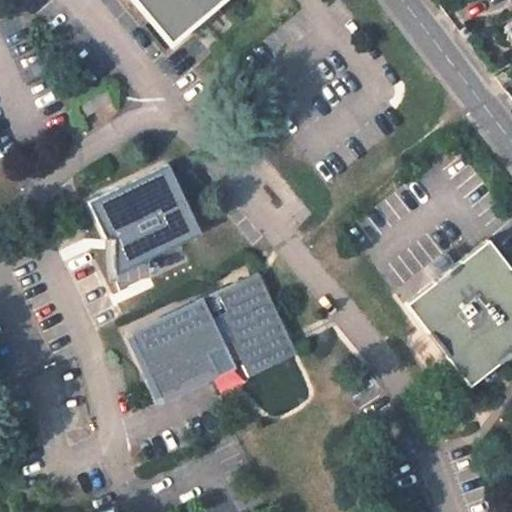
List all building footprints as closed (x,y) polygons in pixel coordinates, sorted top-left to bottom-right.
[(131,0),(166,42),(216,0),(131,0)] [(99,87),(73,102),(80,114),(107,99),(99,87)] [(85,199),(101,234),(115,237),(112,242),(109,254),(108,262),(109,272),(197,235),(165,162),(85,199)] [(400,301),(463,387),(511,351),(511,278),(484,240),(464,254),(400,301)] [(139,285),(180,276),(175,257),(135,267),(139,285)] [(256,271),(127,332),(156,396),(238,358),(246,375),(284,357),(276,339),(286,335),(256,271)] [(294,352),(286,335),(276,339),(284,357),(294,352)]
